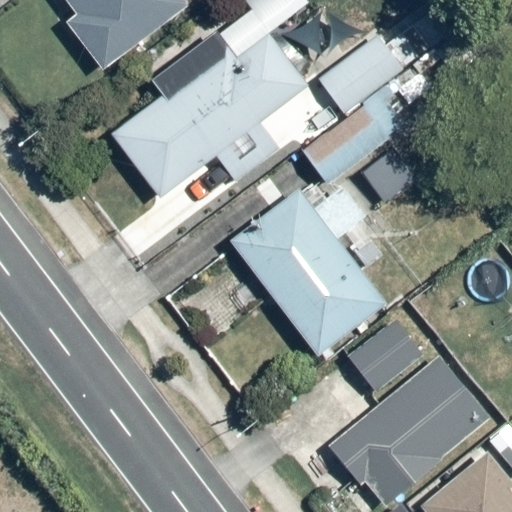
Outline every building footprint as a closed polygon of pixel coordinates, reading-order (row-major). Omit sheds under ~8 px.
[(64,0),(72,10),(62,18),(101,68),(185,3),(189,0),(64,0)] [(429,44),(401,9),(315,77),(343,112),(429,44)] [(241,17),(217,34),(214,30),(167,64),(179,82),(110,131),(157,196),(215,154),(233,180),(278,148),(258,120),(309,84),(269,29),(268,30),(257,38),(241,17)] [(403,122),(377,89),(300,152),(327,184),(403,122)] [(414,178),(389,148),(360,173),(385,202),(414,178)] [(363,215),(340,186),(316,204),(301,185),(229,241),(315,353),(382,301),(333,238),(363,215)] [(424,354),(396,317),(346,355),(374,392),(424,354)] [(489,418),(438,356),(328,446),(380,508),(489,418)] [(511,511),(511,427),(511,426),(419,507),(422,511),(511,511)]
